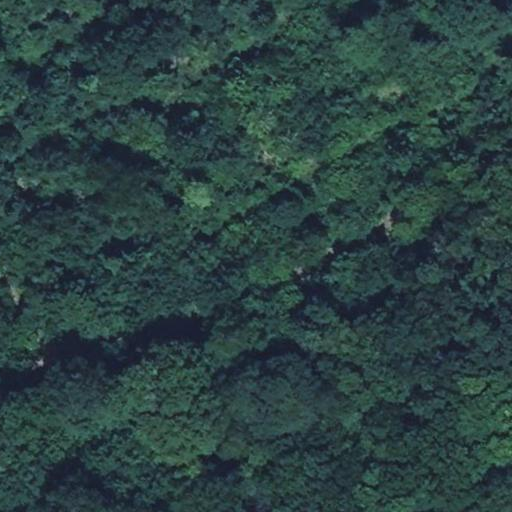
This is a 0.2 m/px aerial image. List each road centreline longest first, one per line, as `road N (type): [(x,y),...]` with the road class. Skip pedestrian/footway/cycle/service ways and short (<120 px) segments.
road 1 (track): [(0,412),(511,139)]
road 2 (track): [(354,511),(294,253)]
